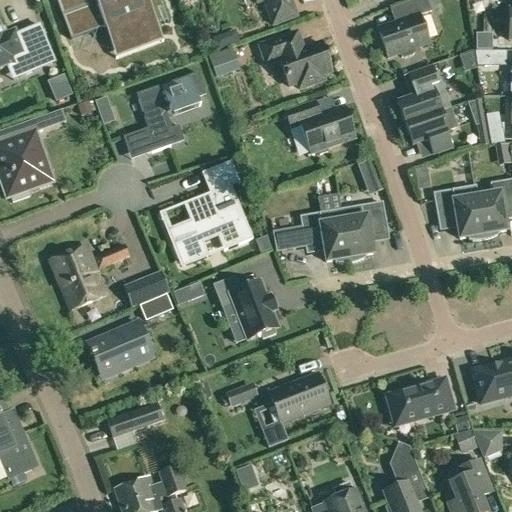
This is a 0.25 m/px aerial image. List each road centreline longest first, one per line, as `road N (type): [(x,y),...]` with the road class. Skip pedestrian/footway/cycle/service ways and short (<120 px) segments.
road 1 (residential): [(452,344),(331,0)]
road 2 (unclassified): [(101,511),(0,274)]
road 3 (residential): [(0,236),(122,188)]
